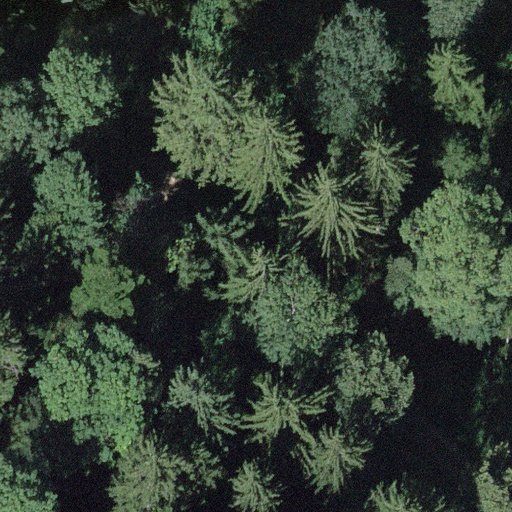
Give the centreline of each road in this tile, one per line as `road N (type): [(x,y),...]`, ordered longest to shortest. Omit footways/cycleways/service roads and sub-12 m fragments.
road 1 (track): [(486,511),(0,116)]
road 2 (track): [(511,75),(385,0)]
